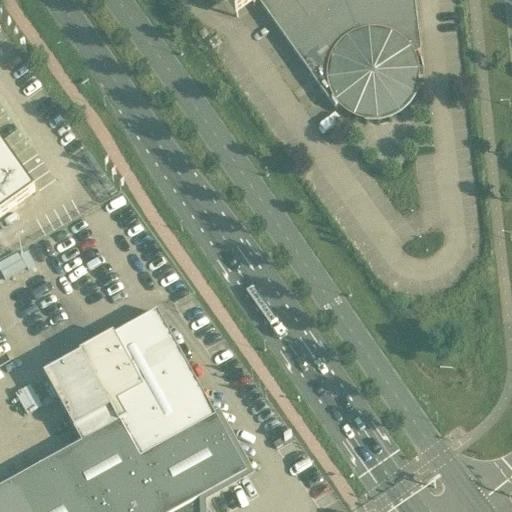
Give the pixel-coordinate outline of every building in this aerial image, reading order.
[(356,120),(361,122),(366,123),(370,123),(373,123),(378,123),(382,122),(387,121),(391,119),(394,118),(398,115),(402,112),(404,109),(408,106),(410,103),(411,100),(413,95),(414,93),(415,91),(416,88),(416,86),(417,82),(417,80),(417,77),(417,74),(416,69),(415,66),(414,62),(413,59),(421,55),(414,0),(211,0),(211,1),(212,2),(213,3),(213,4),(215,4),(216,4),(218,4),(219,3),(220,2),(220,0),(237,22),(259,6),(335,113),(341,108),(344,112),(347,114),(350,116),(353,118),(356,120)] [(198,35),(202,41),(209,37),(204,31),(198,35)] [(0,222),(35,197),(0,147),(0,222)] [(103,173),(96,179),(110,199),(117,194),(103,173)] [(158,316),(82,358),(120,426),(0,491),(0,511),(200,511),(200,503),(247,478),(158,316)] [(276,451),(283,448),(280,442),(273,446),(276,451)]
